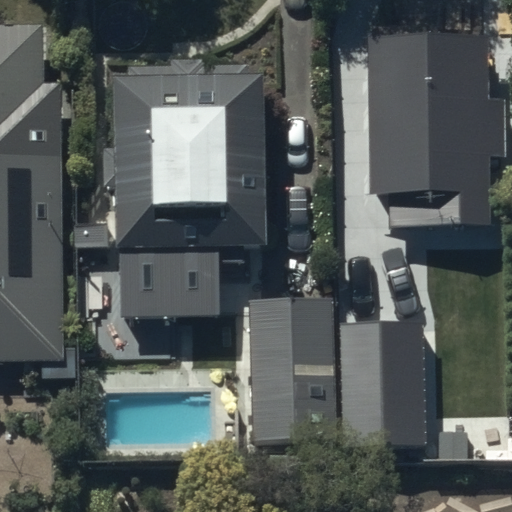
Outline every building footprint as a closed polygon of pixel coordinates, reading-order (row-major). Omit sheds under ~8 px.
[(40,84),(41,26),(0,26),(0,364),(60,364),(60,84),(40,84)] [(484,44),(467,44),(467,40),(426,40),(426,34),(372,34),(372,46),(369,46),(369,204),(389,204),(389,225),(488,225),(488,162),(503,162),(503,91),(485,91),(484,44)] [(262,257),(260,84),(239,85),(239,67),(122,68),(123,92),(110,92),(110,158),(101,158),(102,198),(111,198),(112,261),(121,261),(121,320),(216,319),(215,257),(262,257)] [(333,447),(330,306),(249,307),(252,413),(242,414),(243,449),(333,447)] [(426,321),(339,323),(343,446),(429,443),(426,321)]
